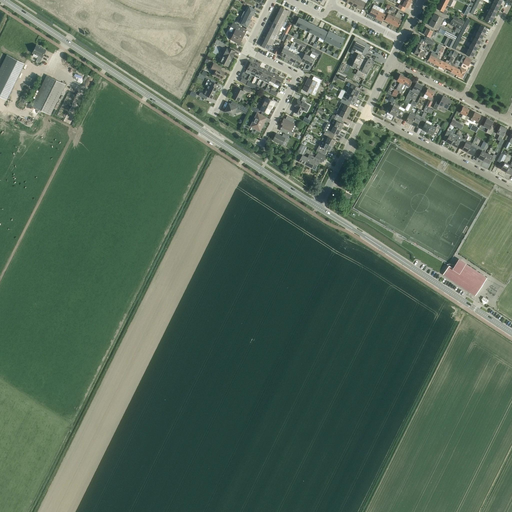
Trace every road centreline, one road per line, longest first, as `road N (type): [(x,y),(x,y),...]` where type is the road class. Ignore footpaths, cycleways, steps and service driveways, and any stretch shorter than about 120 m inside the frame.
road 1 (track): [(35,511),(213,155)]
road 2 (secondary): [(316,206),(3,0)]
road 3 (secondary): [(511,333),(316,206)]
road 4 (residential): [(511,187),(364,113)]
road 5 (residential): [(261,142),(296,75),(246,50)]
